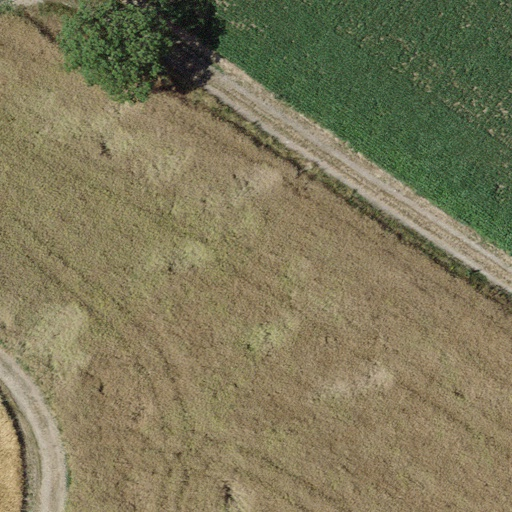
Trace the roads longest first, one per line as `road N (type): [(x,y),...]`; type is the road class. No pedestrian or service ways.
road 1 (track): [(82,0),(511,278)]
road 2 (track): [(0,357),(49,438),(53,511)]
